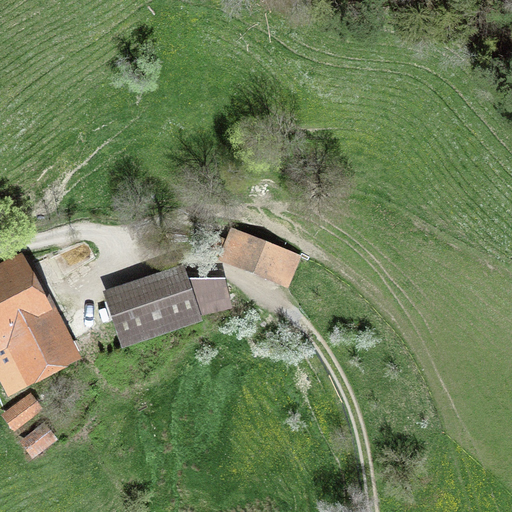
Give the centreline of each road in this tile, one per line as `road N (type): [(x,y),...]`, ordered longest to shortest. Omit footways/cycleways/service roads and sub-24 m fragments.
road 1 (track): [(123,231),(349,182),(511,267)]
road 2 (track): [(123,231),(172,239),(291,311),(340,371),(370,462),(376,511)]
